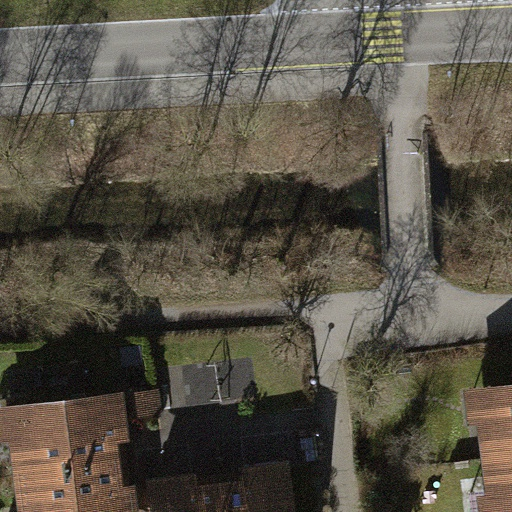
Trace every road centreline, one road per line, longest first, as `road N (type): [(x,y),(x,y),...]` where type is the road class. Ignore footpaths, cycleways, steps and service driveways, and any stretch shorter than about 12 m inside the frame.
road 1 (tertiary): [(0,58),(511,34)]
road 2 (track): [(399,82),(410,302)]
road 3 (track): [(410,302),(411,323),(511,314)]
